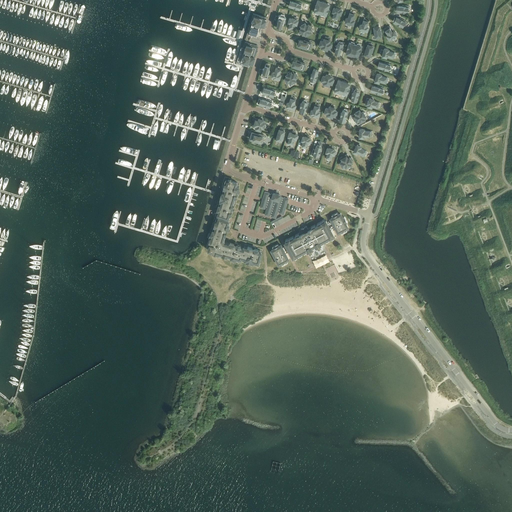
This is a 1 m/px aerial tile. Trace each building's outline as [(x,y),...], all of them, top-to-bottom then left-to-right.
[(320,13),(323,4),(317,2),(316,5),(315,9),(314,11),(320,13)] [(323,4),(320,13),(326,15),(327,12),(328,13),(329,9),(328,9),(329,5),(323,4)] [(336,8),(334,8),(333,12),(334,12),(333,17),(338,19),(339,14),(341,14),(342,10),(340,9),(340,8),(337,7),(336,8)] [(355,14),(350,12),(348,18),(347,18),(345,22),(348,22),(347,23),(351,24),(351,23),(353,24),(354,20),(353,20),(355,14)] [(251,20),(247,34),(258,37),(260,27),(263,28),(266,18),(253,14),(252,17),(251,20)] [(276,21),(277,21),(277,22),(278,22),(277,26),(281,28),(283,24),(284,24),(286,17),(279,15),(279,16),(278,16),(276,21)] [(394,22),(397,23),(397,24),(400,26),(401,25),(403,26),(406,21),(403,19),(403,20),(400,19),(396,17),(394,22)] [(289,27),(294,29),(295,24),(297,24),(298,20),(296,20),(296,19),(293,18),(292,19),(290,18),(289,22),(290,22),(289,27)] [(363,20),(362,25),(361,24),(359,28),(362,29),(361,30),(365,31),(365,30),(367,31),(368,27),(367,26),(368,21),(363,20)] [(302,28),(300,29),(303,34),(304,35),(306,34),(306,35),(310,33),(309,31),(311,29),(309,24),(307,26),(305,23),(301,25),(302,28)] [(374,27),(375,31),(374,31),(375,34),(376,37),(382,36),(382,33),(381,33),(380,30),(379,26),(374,27)] [(390,28),(385,31),(388,35),(387,36),(390,39),(392,38),(392,39),(395,37),(394,36),(396,35),(394,31),(393,32),(390,28)] [(320,45),(322,46),(322,48),(327,50),(327,49),(329,50),(329,48),(330,48),(331,43),(329,43),(330,40),(325,39),(324,41),(321,40),(320,45)] [(299,44),(303,46),(302,47),(303,47),(303,48),(308,49),(308,48),(309,49),(311,42),(304,40),(304,41),(300,40),(299,44)] [(241,48),(237,63),(249,67),(249,65),(252,66),(253,64),(253,63),(254,57),(255,57),(256,52),(257,52),(257,50),(258,46),(244,42),(242,48),(241,48)] [(336,48),(335,52),(340,53),(341,50),(342,47),(343,47),(344,44),(338,42),(337,45),(336,48)] [(353,54),(355,44),(349,42),(349,45),(348,45),(347,48),(347,49),(346,52),(353,54)] [(355,44),(353,54),(359,56),(360,52),(361,49),(362,46),(355,44)] [(366,51),(365,54),(370,56),(371,52),(372,49),(373,49),(374,46),(368,45),(367,47),(366,51)] [(382,53),(383,54),(382,56),(386,57),(387,56),(393,57),(394,52),(388,51),(389,49),(385,48),(384,50),(383,50),(382,53)] [(293,65),(297,66),(296,67),(297,67),(297,68),(302,70),(302,69),(303,69),(305,63),(298,60),(298,61),(294,60),(293,65)] [(260,74),(261,74),(261,75),(268,77),(270,70),(269,70),(270,66),(265,65),(264,69),(263,68),(263,69),(262,69),(260,74)] [(272,76),(274,77),(274,78),(277,79),(277,78),(280,78),(281,75),(279,74),(281,69),(276,68),(275,73),(273,72),(272,76)] [(287,75),(288,77),(285,78),(287,82),(290,81),(291,83),(296,81),(295,78),(297,77),(294,73),(293,72),(292,73),(291,72),(287,75)] [(375,78),(376,79),(375,81),(379,82),(380,81),(385,82),(387,77),(381,76),(381,74),(377,73),(377,75),(376,75),(375,78)] [(322,80),(324,81),(324,84),(329,85),(330,83),(332,83),(333,79),(333,77),(332,77),(332,76),(327,74),(326,77),(323,76),(322,80)] [(341,93),(344,83),(338,81),(337,85),(336,85),(335,88),(335,91),(341,93)] [(344,83),(341,93),(347,95),(348,92),(349,89),(349,88),(350,85),(344,83)] [(289,107),(288,108),(292,109),(292,108),(294,109),(295,105),(294,104),(295,99),(291,98),(289,103),(288,102),(286,106),(289,107)] [(367,103),(368,104),(368,106),(372,107),(372,106),(377,107),(379,102),(374,101),(374,99),(370,98),(369,100),(368,100),(367,103)] [(301,107),(300,110),(305,112),(306,108),(307,105),(308,105),(309,103),(303,101),(302,103),(301,103),(300,107),(301,107)] [(500,105),(499,101),(483,107),(484,111),(500,105)] [(316,116),(316,115),(318,116),(320,112),(318,112),(320,107),(315,105),(313,110),(312,110),(311,114),(313,114),(313,115),(316,116)] [(328,113),(327,115),(332,117),(332,116),(334,117),(335,115),(337,111),(334,110),(335,108),(330,106),(329,109),(326,108),(325,112),(328,113)] [(341,116),(340,119),(345,121),(346,117),(347,114),(348,114),(349,111),(343,110),(342,112),(341,116)] [(357,115),(354,116),(357,121),(359,120),(360,122),(365,120),(364,119),(366,118),(365,117),(366,116),(363,112),(361,113),(360,110),(355,112),(357,115)] [(254,125),(257,126),(256,129),(261,130),(261,127),(264,128),(265,123),(265,121),(264,120),(259,118),(258,121),(256,120),(254,125)] [(359,135),(360,135),(360,137),(364,137),(364,136),(370,136),(370,131),(364,131),(364,129),(360,129),(360,131),(359,131),(359,135)] [(251,139),(251,140),(256,141),(256,140),(257,141),(258,140),(262,141),(263,136),(259,135),(259,134),(252,132),(250,139),(251,139)] [(288,143),(293,144),(295,138),(296,139),(298,135),(295,134),(296,133),(292,132),(292,133),(290,132),(289,136),(290,137),(288,143)] [(303,141),(302,146),(307,147),(308,142),(310,143),(311,139),(309,138),(309,137),(306,136),(305,137),(303,136),(302,140),(303,141)] [(355,149),(354,151),(357,153),(358,152),(363,155),(366,151),(360,148),(361,146),(357,144),(356,146),(355,146),(354,149),(355,149)] [(328,152),(326,157),(331,159),(333,154),(334,154),(335,150),(333,150),(333,149),(330,148),(330,149),(328,148),(326,152),(328,152)] [(343,161),(340,162),(343,167),(345,165),(346,167),(351,165),(351,164),(352,163),(352,162),(350,157),(348,158),(347,156),(342,159),(343,161)] [(456,184),(479,176),(477,169),(456,176),(454,177),(455,180),(456,184)] [(220,201),(221,201),(222,201),(221,206),(219,205),(218,209),(220,210),(218,215),(228,218),(229,214),(231,215),(232,210),(231,210),(231,208),(233,208),(234,204),(233,203),(235,197),(236,197),(237,193),(236,193),(237,191),(238,191),(239,187),(236,186),(237,182),(228,180),(227,184),(225,184),(224,188),(226,189),(225,193),(223,192),(220,201)] [(271,194),(269,194),(269,193),(265,192),(260,207),(265,208),(267,208),(265,215),(269,216),(270,215),(271,216),(271,217),(276,218),(278,211),(279,212),(279,213),(284,214),(288,199),(280,196),(280,195),(274,193),(273,194),(271,194)] [(511,197),(497,203),(511,241),(511,197)] [(343,218),(341,214),(331,219),(338,233),(348,228),(346,224),(343,218)] [(219,218),(217,222),(216,222),(214,226),(216,227),(215,231),(213,230),(212,234),(214,235),(212,239),(211,238),(209,244),(211,245),(214,250),(213,253),(219,254),(219,253),(223,254),(223,255),(227,257),(228,255),(232,256),(231,258),(240,261),(241,259),(253,263),(254,261),(259,262),(262,252),(258,251),(259,250),(254,248),(254,250),(252,249),(252,248),(248,246),(247,248),(244,247),(243,249),(240,248),(241,246),(236,245),(236,246),(234,246),(235,244),(230,243),(230,244),(224,243),(223,243),(222,241),(223,241),(225,235),(226,235),(227,231),(226,230),(227,229),(228,229),(229,224),(228,224),(229,221),(219,218)] [(475,230),(488,224),(485,219),(472,225),(475,230)] [(303,233),(299,235),(299,236),(289,241),(289,240),(285,243),(293,257),(297,255),(306,250),(306,251),(307,250),(308,252),(308,251),(310,255),(314,253),(315,255),(320,252),(319,250),(323,248),(321,245),(320,243),(330,237),(330,238),(334,236),(326,221),(322,223),(312,229),(312,228),(308,230),(308,231),(307,231),(306,229),(303,231),(304,233),(303,233)] [(271,250),(280,266),(290,261),(281,245),(271,250)]
